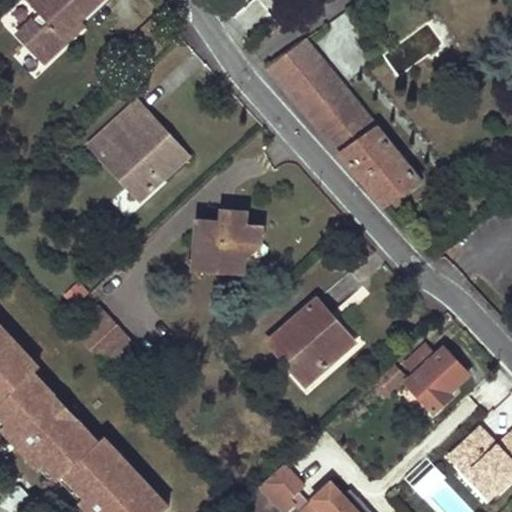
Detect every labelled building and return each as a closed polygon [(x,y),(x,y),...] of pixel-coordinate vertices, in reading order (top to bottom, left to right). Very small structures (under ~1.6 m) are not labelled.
[(99,0),(25,0),(39,14),(17,35),(43,62),(82,26),(77,20),(99,0)] [(171,42),(154,23),(133,41),(151,61),(171,42)] [(413,37),(383,56),(396,76),(425,56),(413,37)] [(305,40),(267,70),(385,207),(387,206),(391,211),(401,203),(398,199),(421,183),(305,40)] [(160,126),(137,102),(89,146),(128,188),(131,184),(144,198),(159,183),(154,178),(177,157),(159,136),(164,131),(160,126)] [(164,131),(159,136),(177,157),(182,152),(164,131)] [(144,198),(131,184),(128,188),(140,201),(144,198)] [(196,221),(194,257),(209,258),(208,274),(244,276),(245,262),(246,244),(261,246),(263,226),(248,225),(249,214),(223,212),(222,223),(196,221)] [(260,263),(261,246),(246,244),(245,262),(260,263)] [(331,316),(317,300),(268,343),(293,372),(297,368),(309,382),(349,348),(326,321),(331,316)] [(72,331),(107,370),(135,344),(99,306),(72,331)] [(326,321),(349,348),(354,343),(331,316),(326,321)] [(99,511),(165,511),(169,508),(104,439),(99,444),(33,373),(39,368),(0,326),(0,404),(0,415),(60,480),(65,475),(99,511)] [(468,375),(445,350),(436,358),(425,346),(405,365),(412,372),(409,376),(413,380),(408,385),(435,413),(451,397),(448,394),(468,375)] [(395,367),(380,381),(390,392),(405,377),(395,367)] [(297,368),(293,372),(305,386),(309,382),(297,368)] [(0,426),(48,478),(60,480),(0,415),(0,426)] [(478,430),(450,457),(462,470),(469,464),(498,494),(511,480),(511,432),(498,446),(488,441),(478,430)] [(469,464),(462,470),(491,500),(498,494),(469,464)] [(258,488),(258,489),(276,507),(279,511),(287,511),(294,506),(295,505),(290,500),(298,492),(304,487),(283,465),(258,488)] [(469,511),(472,509),(429,471),(413,489),(439,511),(469,511)] [(99,511),(65,475),(60,480),(89,511),(99,511)] [(308,503),(300,511),(301,511),(370,511),(357,497),(350,504),(330,482),(308,503)] [(235,510),(237,511),(270,511),(276,507),(258,489),(258,488),(236,509),(235,510)] [(349,489),(343,496),(350,504),(357,497),(349,489)] [(298,492),(290,500),(295,505),(294,506),(299,511),(300,511),(308,503),(298,492)]
